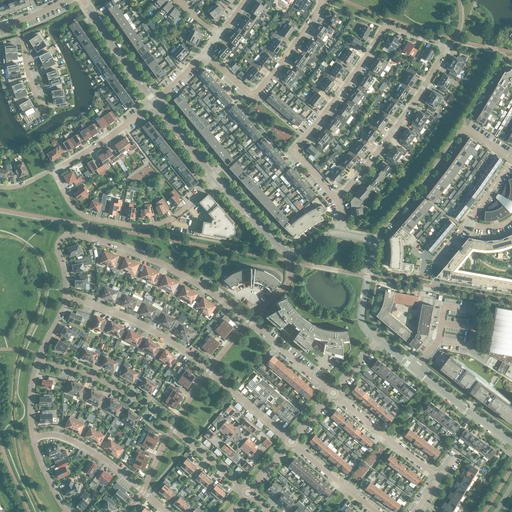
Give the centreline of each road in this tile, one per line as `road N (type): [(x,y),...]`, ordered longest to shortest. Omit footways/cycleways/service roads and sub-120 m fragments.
road 1 (residential): [(336,199),(394,130),(448,45),(385,23),(296,147)]
road 2 (residential): [(250,322),(173,269),(73,234),(57,246),(64,297)]
road 3 (residential): [(52,170),(80,213),(134,226),(171,218),(217,181)]
road 4 (residential): [(511,442),(376,340)]
road 5 (residential): [(208,371),(157,333),(64,297)]
road 6 (residential): [(340,232),(312,248),(283,249),(217,181)]
road 7 (residential): [(172,428),(107,383),(37,359)]
road 8 (residential): [(372,238),(461,126)]
road 9 (residential): [(440,478),(332,393)]
road 10 (residential): [(143,491),(80,444),(32,436)]
road 11 (residential): [(154,102),(81,0)]
road 12 (residential): [(154,102),(52,170)]
